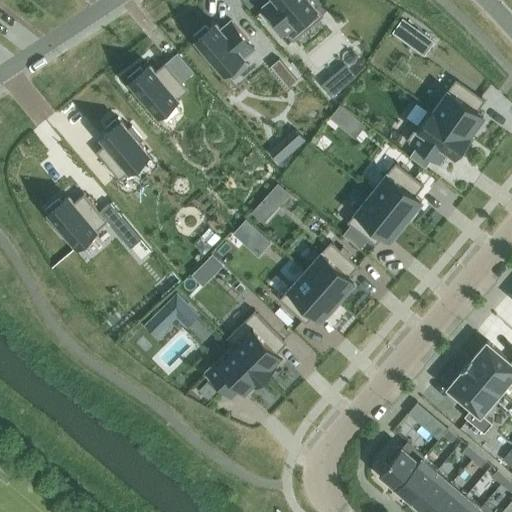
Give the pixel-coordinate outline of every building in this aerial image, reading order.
[(270,0),(264,6),(288,34),(294,41),(324,15),(319,9),(310,0),(270,0)] [(403,19),(394,32),(405,40),(414,27),(403,19)] [(206,25),(194,35),(197,39),(196,39),(203,47),(200,50),(210,62),(214,60),(225,73),(255,47),(232,20),(222,28),(216,22),(209,28),(206,25)] [(178,52),(166,62),(182,81),(194,72),(178,52)] [(279,58),(271,66),(289,87),(297,80),(279,58)] [(140,67),(128,77),(131,81),(130,81),(138,89),(134,92),(144,105),(148,102),(159,115),(189,89),(182,81),(166,62),(156,70),(151,64),(143,70),(140,67)] [(335,74),(323,83),(333,95),(345,86),(357,75),(347,63),(335,74)] [(450,88),(435,109),(470,135),(484,115),(478,111),(479,109),(485,100),(456,79),(450,88)] [(340,104),(331,115),(341,123),(350,112),(340,104)] [(431,106),(408,138),(410,140),(441,162),(449,151),(455,156),(461,148),(462,149),(464,151),(474,138),(472,136),(470,135),(435,109),(433,108),(431,106)] [(107,143),(97,151),(120,179),(150,153),(139,140),(143,137),(132,125),(129,128),(122,120),(121,120),(119,117),(106,127),(109,130),(102,136),(107,143)] [(278,144),(270,151),(282,163),(289,156),(278,144)] [(396,162),(372,192),(407,219),(422,200),(416,195),(424,184),(396,162)] [(278,183),(268,194),(280,204),(289,193),(278,183)] [(372,192),(348,222),(376,244),(385,234),(391,239),(407,219),(372,192)] [(58,198),(46,208),(48,210),(56,220),(54,221),(52,223),(63,236),(65,234),(67,233),(78,246),(99,228),(108,220),(131,248),(142,239),(111,202),(100,211),(85,193),(76,200),(75,201),(69,195),(62,202),(61,200),(58,198)] [(236,230),(233,233),(259,256),(271,242),(257,228),(246,219),(236,230)] [(331,241),(306,270),(339,299),(355,281),(349,275),(358,266),(331,241)] [(306,270),(280,298),(307,322),(316,313),(322,318),(339,299),(306,270)] [(178,292),(146,323),(157,335),(177,315),(187,325),(199,314),(178,292)] [(228,337),(227,337),(233,343),(234,344),(265,376),(283,357),(278,352),(279,350),(287,343),(255,310),(228,337)] [(511,360),(487,340),(473,357),(472,356),(467,362),(500,391),(511,377),(511,360)] [(234,344),(207,370),(233,396),(242,387),(248,393),(265,376),(234,344)] [(500,391),(467,362),(461,368),(462,369),(448,386),(474,408),(466,416),(485,432),(492,423),(481,413),(500,391)] [(207,380),(199,389),(209,399),(217,390),(207,380)] [(439,419),(434,425),(443,433),(448,427),(439,419)] [(457,435),(448,427),(443,433),(452,441),(457,435)] [(425,455),(407,440),(401,448),(399,445),(390,456),(392,458),(380,473),(397,487),(425,455)] [(468,444),(463,450),(472,458),(477,452),(468,444)] [(477,452),(472,458),(481,466),(487,460),(477,452)] [(425,455),(397,487),(412,500),(438,469),(424,457),(425,455)] [(452,481),(438,469),(412,500),(426,511),(452,481)] [(498,469),(492,475),(502,483),(507,477),(498,469)] [(511,481),(507,477),(502,483),(511,491),(511,481)] [(451,511),(467,494),(452,481),(426,511),(451,511)] [(481,506),(467,494),(451,511),(476,511),(485,502),(484,502),(481,506)] [(495,511),(485,502),(476,511),(495,511)]
